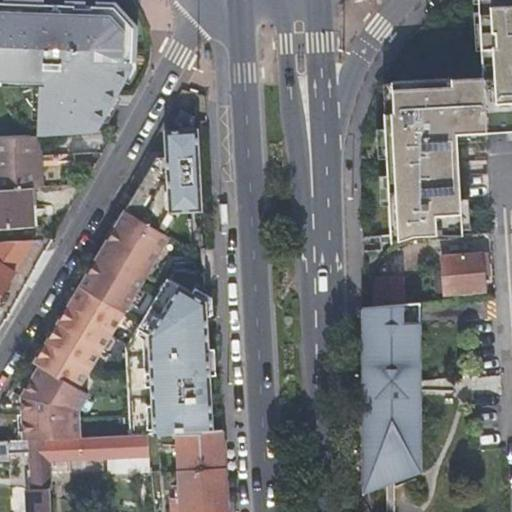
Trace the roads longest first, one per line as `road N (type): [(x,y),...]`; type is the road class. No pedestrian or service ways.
road 1 (primary): [(242,0),(262,511)]
road 2 (residential): [(211,0),(0,361)]
road 3 (primary): [(322,267),(292,122),(286,19),(271,0)]
road 4 (primary): [(314,511),(322,267)]
road 5 (primary): [(322,267),(325,121)]
road 6 (primary): [(325,121),(404,0)]
road 7 (residential): [(511,299),(503,181),(511,180)]
road 8 (primary): [(325,121),(320,0)]
